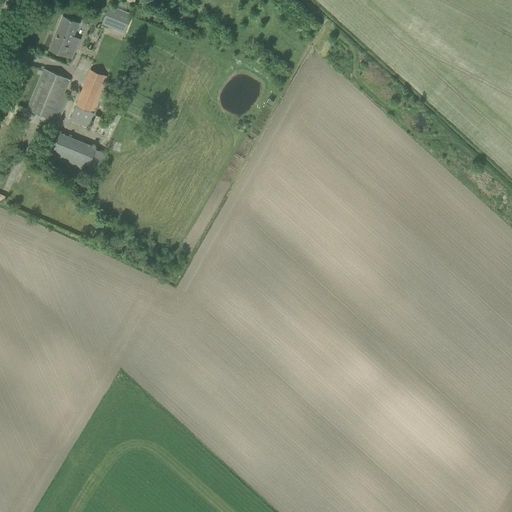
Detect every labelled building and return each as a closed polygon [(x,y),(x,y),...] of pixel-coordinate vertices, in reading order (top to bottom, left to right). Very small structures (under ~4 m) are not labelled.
[(109,5),(102,23),(108,26),(124,32),(131,15),(109,5)] [(49,49),(72,59),(80,39),(74,36),(79,23),(63,16),(49,49)] [(27,109),(52,119),(69,79),(44,68),(27,109)] [(87,127),(108,77),(90,69),(70,120),(87,127)] [(50,156),(87,170),(96,148),(59,133),(50,156)]
